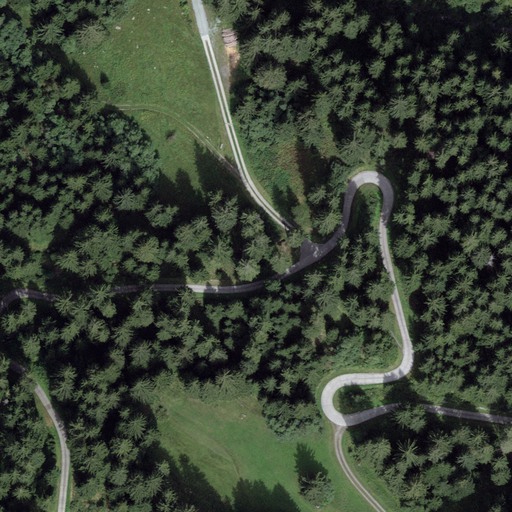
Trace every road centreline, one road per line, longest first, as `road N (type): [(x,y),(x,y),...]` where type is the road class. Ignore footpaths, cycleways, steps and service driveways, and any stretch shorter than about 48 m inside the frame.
road 1 (track): [(306,247),(309,235),(347,221),(348,191),(359,177),(384,180),(392,194),(383,243),(409,353),(405,370),(334,389),(329,405),(336,419),(511,422)]
road 2 (track): [(306,247),(297,265),(240,291),(22,294),(0,315)]
road 3 (track): [(243,179),(169,113),(103,107),(0,9)]
road 4 (track): [(194,0),(243,179)]
road 5 (track): [(0,341),(63,461),(61,511)]
